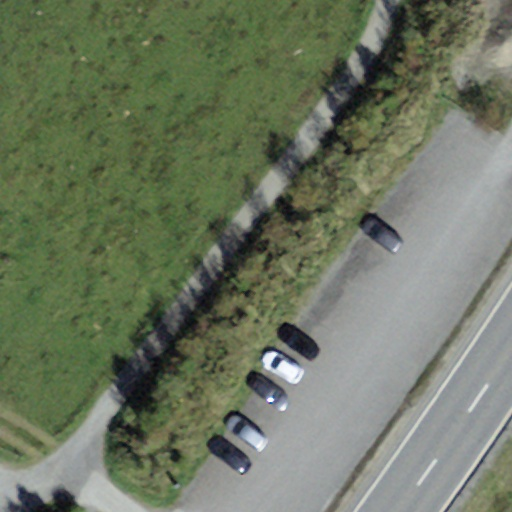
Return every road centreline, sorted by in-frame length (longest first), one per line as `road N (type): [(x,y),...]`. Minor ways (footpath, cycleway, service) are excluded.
road 1 (track): [(13,500),(78,450),(352,77),(390,0)]
road 2 (primary): [(511,343),(397,511)]
